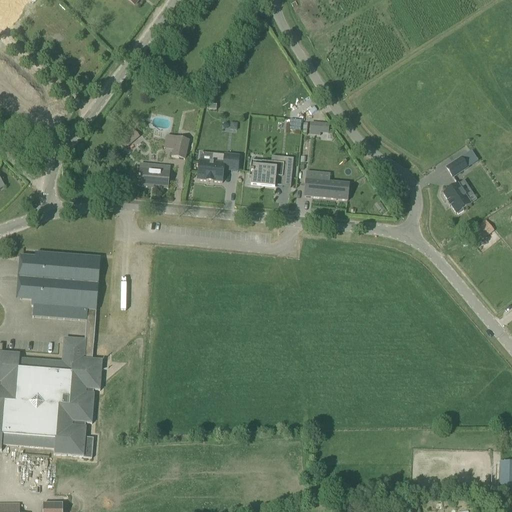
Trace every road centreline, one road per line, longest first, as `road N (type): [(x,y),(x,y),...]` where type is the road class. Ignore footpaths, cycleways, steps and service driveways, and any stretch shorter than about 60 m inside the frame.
road 1 (unclassified): [(411,235),(114,205),(50,215)]
road 2 (unclassified): [(411,235),(416,193),(355,140),(273,0)]
road 3 (unclassified): [(50,215),(48,182),(64,149),(173,0)]
road 4 (unclassified): [(511,349),(411,235)]
